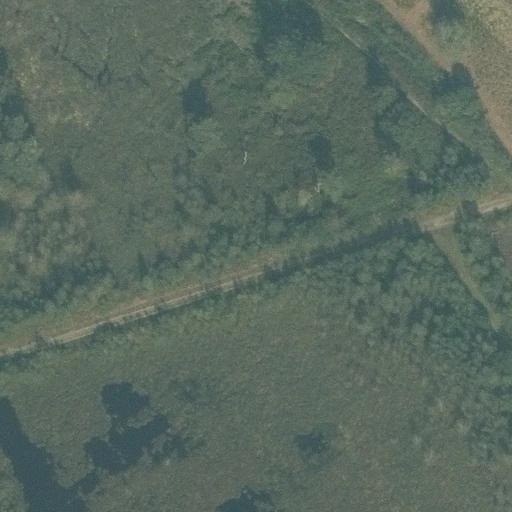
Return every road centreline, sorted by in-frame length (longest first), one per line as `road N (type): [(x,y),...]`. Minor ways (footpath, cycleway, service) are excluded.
road 1 (track): [(0,356),(511,201)]
road 2 (track): [(511,341),(436,223)]
